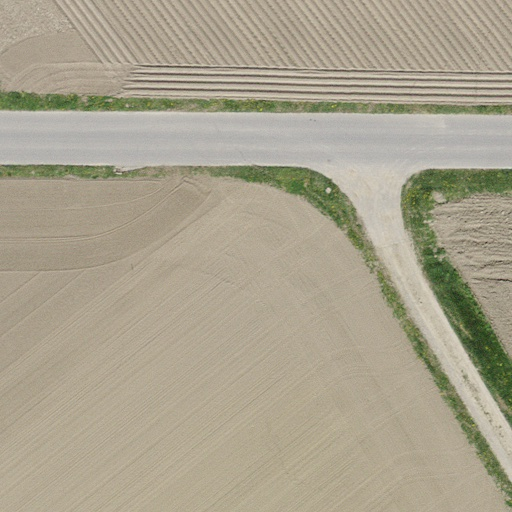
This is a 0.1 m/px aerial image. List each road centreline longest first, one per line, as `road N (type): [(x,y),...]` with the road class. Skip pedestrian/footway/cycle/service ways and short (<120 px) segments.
road 1 (tertiary): [(0,139),(511,146)]
road 2 (track): [(511,398),(367,146)]
